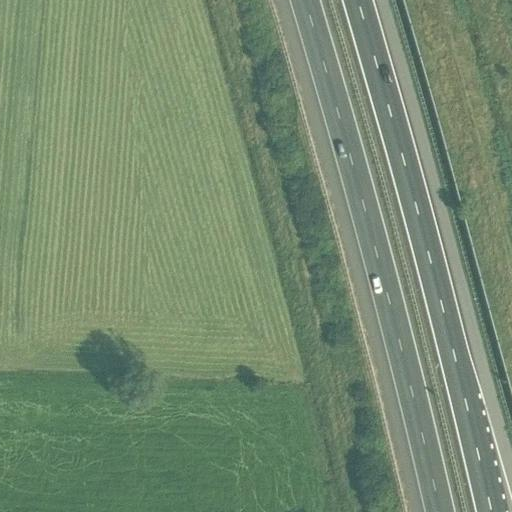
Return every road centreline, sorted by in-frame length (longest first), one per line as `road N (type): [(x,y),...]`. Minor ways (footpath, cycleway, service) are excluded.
road 1 (motorway): [(489,511),(355,0)]
road 2 (motorway): [(312,0),(397,306),(442,511)]
